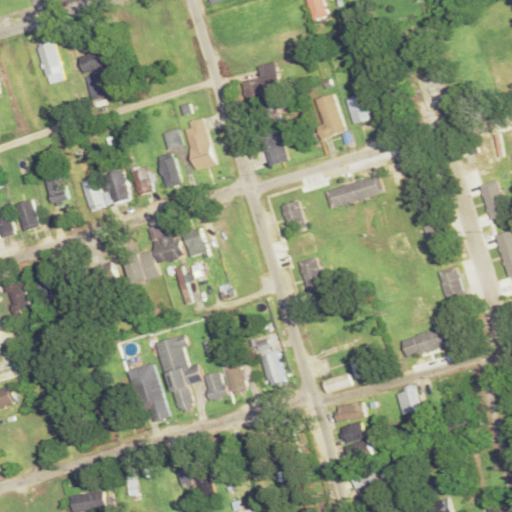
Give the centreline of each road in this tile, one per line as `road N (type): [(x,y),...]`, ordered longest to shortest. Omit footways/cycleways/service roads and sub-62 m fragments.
road 1 (residential): [(349,511),(193,0)]
road 2 (residential): [(0,259),(511,106)]
road 3 (residential): [(0,481),(312,387)]
road 4 (residential): [(0,144),(218,76)]
road 5 (residential): [(440,129),(505,344)]
road 6 (residential): [(316,399),(511,341)]
